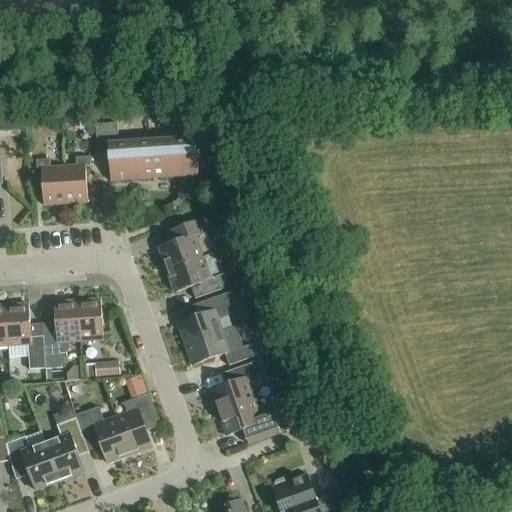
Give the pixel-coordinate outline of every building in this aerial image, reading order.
[(83,114),(77,114),(79,138),(93,137),(92,123),(89,123),(89,116),(83,114)] [(0,121),(0,132),(16,131),(15,121),(0,121)] [(111,183),(155,181),(152,143),(119,145),(118,125),(96,127),(98,152),(109,151),(111,183)] [(152,143),(155,181),(199,178),(197,146),(212,145),(205,125),(185,126),(186,140),(152,143)] [(64,169),(67,206),(89,205),(86,168),(91,168),(90,158),(76,159),(77,168),(64,169)] [(44,208),(67,206),(64,169),(51,169),(51,161),(37,162),(37,172),(42,171),(44,208)] [(168,273),(204,260),(221,254),(221,253),(218,254),(214,243),(210,245),(202,222),(172,233),(176,244),(160,250),(168,273)] [(226,290),(221,276),(224,275),(221,267),(221,254),(204,260),(168,273),(176,295),(192,289),(196,301),(226,290)] [(223,333),(219,320),(232,315),(229,308),(241,304),(236,292),(206,303),(210,314),(178,326),(186,347),(223,333)] [(102,302),(78,303),(81,343),(104,342),(102,302)] [(44,339),(46,371),(62,370),(61,355),(70,355),(69,344),(81,343),(78,303),(55,305),(57,338),(44,339)] [(30,371),(46,371),(44,339),(32,340),(30,307),(6,308),(9,348),(28,347),(30,371)] [(0,348),(9,348),(6,308),(0,308),(0,348)] [(255,345),(244,350),(240,340),(227,344),(223,333),(186,347),(193,368),(225,356),(229,368),(260,357),(255,345)] [(120,363),(85,366),(86,380),(121,376),(120,363)] [(256,402),(252,390),(263,386),(260,377),(264,375),(260,363),(233,372),(237,384),(211,393),(216,406),(217,405),(221,415),(256,402)] [(116,420),(130,458),(153,450),(147,433),(162,428),(150,396),(124,405),(128,415),(116,420)] [(222,425),(227,438),(253,429),(258,443),(280,435),(272,411),(260,415),(256,402),(221,415),(224,424),(222,425)] [(76,418),(77,420),(86,445),(99,441),(108,466),(130,458),(116,420),(105,424),(99,409),(76,418)] [(62,440),(46,445),(60,483),(85,474),(75,449),(86,445),(77,420),(57,428),(62,440)] [(36,492),(60,483),(46,445),(31,451),(26,439),(7,446),(13,472),(27,467),(36,492)] [(281,511),(320,511),(307,477),(273,490),(281,511)] [(333,511),(346,511),(339,493),(328,498),(333,511)] [(246,511),(242,501),(225,507),(226,511),(246,511)]
